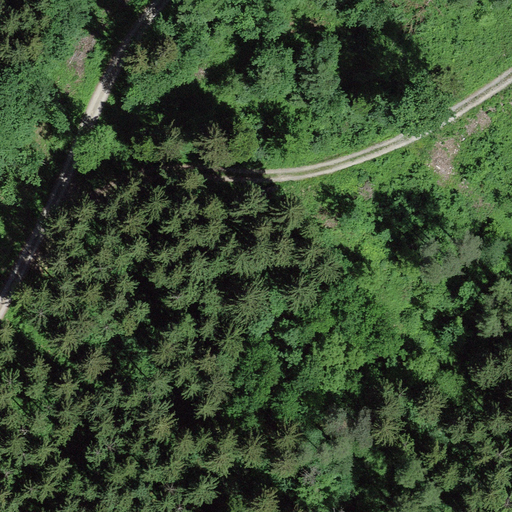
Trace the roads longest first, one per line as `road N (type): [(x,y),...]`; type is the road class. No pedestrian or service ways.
road 1 (track): [(50,221),(129,179),(195,170),(272,179),(352,162),(511,68)]
road 2 (track): [(156,0),(114,63),(50,221),(0,309)]
